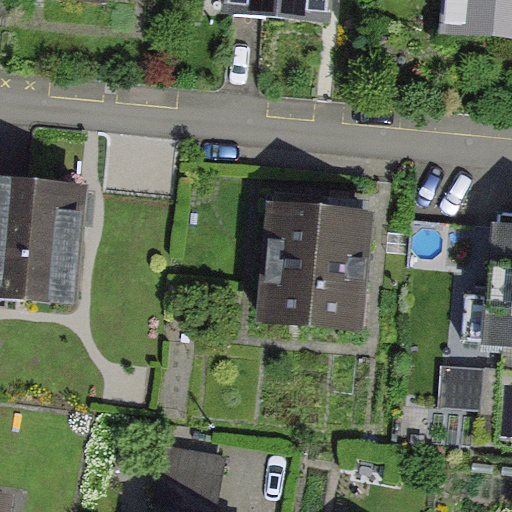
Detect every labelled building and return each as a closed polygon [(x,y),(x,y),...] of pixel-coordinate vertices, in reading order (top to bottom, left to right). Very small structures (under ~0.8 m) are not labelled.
[(96,0),(0,0),(0,4),(96,12),(96,0)] [(322,0),(223,0),(221,27),(320,35),(322,0)] [(511,0),(438,0),(436,36),(511,41),(511,0)] [(89,192),(0,183),(0,303),(77,311),(89,192)] [(371,217),(266,209),(257,327),(362,336),(371,217)] [(511,219),(485,217),(473,340),(511,343),(511,219)] [(444,371),(440,413),(490,419),(495,376),(444,371)] [(170,451),(161,502),(218,511),(227,461),(170,451)]
